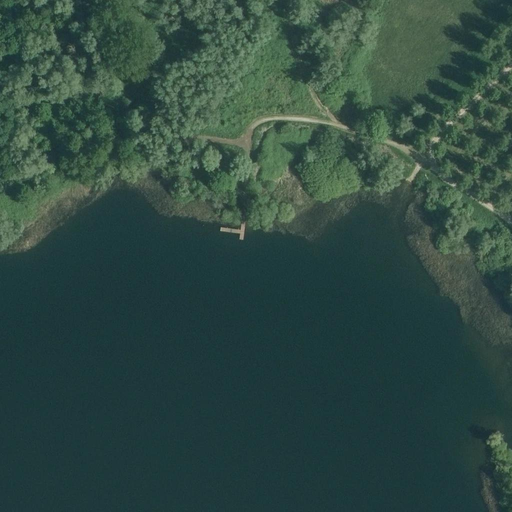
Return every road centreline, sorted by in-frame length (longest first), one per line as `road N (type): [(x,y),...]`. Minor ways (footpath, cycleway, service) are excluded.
road 1 (track): [(511,65),(438,137),(430,157),(437,173),(511,228)]
road 2 (track): [(431,163),(331,125),(271,119),(245,132)]
